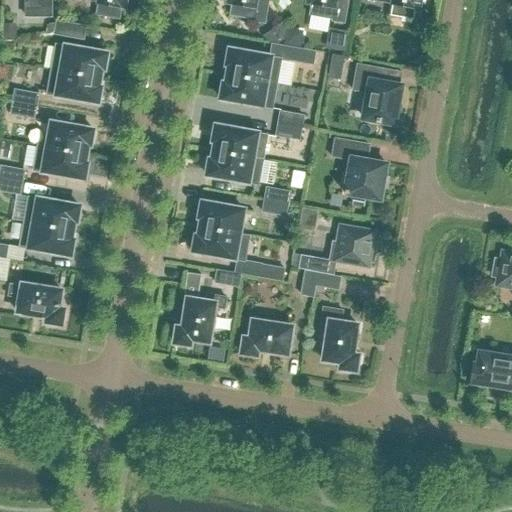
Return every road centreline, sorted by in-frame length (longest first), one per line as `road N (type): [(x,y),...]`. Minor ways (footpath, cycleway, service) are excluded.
road 1 (residential): [(110,380),(178,0)]
road 2 (residential): [(376,418),(110,380)]
road 3 (residential): [(376,418),(419,201)]
road 4 (residential): [(454,0),(419,201)]
road 5 (residential): [(511,440),(376,418)]
road 6 (residential): [(85,511),(110,380)]
